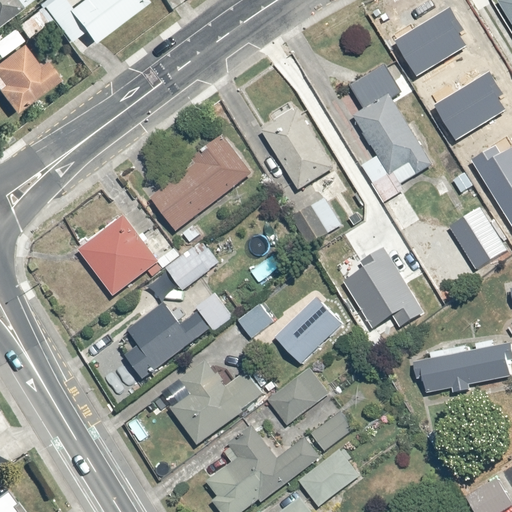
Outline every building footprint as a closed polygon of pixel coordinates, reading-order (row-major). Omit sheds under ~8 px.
[(0,0),(0,25),(33,0),(0,0)] [(72,44),(87,33),(95,44),(150,4),(146,0),(82,0),(71,8),(65,0),(49,0),(43,5),(72,44)] [(511,0),(503,0),(499,3),(511,23),(511,0)] [(0,78),(3,83),(0,86),(0,89),(18,114),(63,81),(50,63),(42,69),(25,45),(0,62),(0,78)] [(483,66),(429,98),(452,137),(511,100),(511,98),(494,68),(487,72),(483,66)] [(391,95),(354,117),(390,177),(411,164),(418,176),(434,166),(391,95)] [(300,111),(264,133),(300,192),(336,170),(300,111)] [(198,165),(152,199),(177,232),(253,175),(225,138),(195,160),(198,165)] [(344,226),(326,198),(305,211),(323,239),(344,226)] [(125,217),(80,252),(115,298),(161,263),(125,217)] [(487,220),(468,232),(479,248),(497,236),(487,220)] [(213,271),(197,247),(168,268),(185,291),(213,271)] [(364,270),(344,282),(373,330),(395,317),(401,327),(424,313),(385,248),(360,264),(364,270)] [(167,304),(130,331),(141,347),(127,358),(144,381),(213,331),(215,333),(236,318),(218,294),(198,308),(200,312),(182,325),(167,304)] [(284,315),(270,297),(240,321),(255,339),(284,315)] [(318,298),(276,337),(303,365),(344,325),(318,298)] [(511,342),(414,362),(418,380),(425,379),(428,394),(454,389),(455,394),(471,390),(470,386),(511,377),(511,374),(510,363),(511,362),(511,342)] [(191,396),(172,409),(198,446),(245,413),(244,411),(265,395),(248,372),(227,387),(208,361),(180,381),(191,396)] [(330,394),(311,369),(270,400),(290,425),(330,394)] [(356,431),(343,412),(312,435),(325,453),(356,431)] [(218,498),(212,502),(219,511),(246,511),(261,501),(262,503),(321,459),(307,439),(279,460),(254,426),(229,445),(240,459),(208,484),(218,498)] [(363,476),(343,450),(302,482),(322,508),(363,476)] [(511,498),(499,478),(467,497),(476,511),(503,511),(511,507),(511,498)] [(0,511),(12,511),(0,493),(0,511)] [(312,511),(302,498),(283,511),(312,511)]
